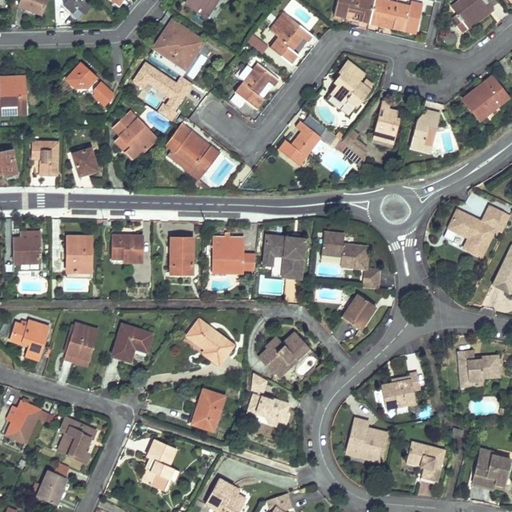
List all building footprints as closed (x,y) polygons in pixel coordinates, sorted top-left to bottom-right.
[(45,0),(20,0),(18,5),(40,13),(45,0)] [(67,0),(63,5),(68,9),(73,13),(77,8),(84,14),(91,6),(84,0),(67,0)] [(207,16),(213,6),(217,0),(185,0),(185,1),(207,16)] [(210,19),(229,0),(217,0),(213,6),(207,16),(210,19)] [(352,19),(369,23),(373,0),(337,0),(334,14),(345,17),(344,22),(351,24),(352,21),(352,19)] [(396,0),(373,0),(369,23),(414,34),(420,6),(409,3),(409,5),(396,3),(396,0)] [(459,34),(490,10),(485,5),(481,0),(460,0),(449,9),(455,17),(449,22),(459,34)] [(291,22),(282,15),(268,33),(276,39),(270,48),(290,64),(297,55),(289,49),(300,36),(307,42),(312,36),(292,20),(291,22)] [(167,27),(160,38),(153,49),(183,70),(202,42),(191,34),(187,40),(167,27)] [(453,33),(444,39),(448,45),(457,39),(453,33)] [(247,42),(263,53),(268,45),(252,35),(247,42)] [(183,70),(153,49),(150,53),(182,76),(185,72),(183,70)] [(278,80),(258,64),(235,91),(255,108),(263,99),(261,97),(271,84),(273,86),(278,80)] [(356,82),(362,76),(346,64),(337,74),(339,76),(332,84),(336,87),(329,95),(342,105),(345,101),(354,108),(367,91),(356,82)] [(94,80),(79,65),(64,80),(73,89),(87,88),(94,80)] [(507,98),(492,77),(463,99),(478,120),(483,116),(487,122),(499,113),(495,107),(507,98)] [(0,114),(23,114),(23,78),(0,78),(0,114)] [(110,95),(98,83),(93,89),(93,98),(102,107),(107,102),(110,95)] [(329,95),(324,101),(345,118),(354,108),(345,101),(342,105),(329,95)] [(388,106),(379,104),(370,140),(375,143),(383,145),(390,145),(397,121),(394,120),(395,117),(386,115),(387,110),(388,106)] [(125,152),(129,156),(133,160),(156,139),(130,112),(113,128),(130,147),(125,152)] [(408,145),(428,150),(436,118),(433,117),(430,116),(429,117),(423,112),(414,123),(408,145)] [(292,145),(288,142),(285,140),(277,149),(298,166),(316,143),(317,141),(320,137),(300,121),(295,128),(302,133),(292,145)] [(178,126),(164,146),(172,152),(174,151),(203,173),(219,154),(209,146),(203,154),(191,143),(197,136),(190,131),(180,124),(178,126)] [(356,138),(348,132),(341,141),(348,146),(363,157),(365,151),(353,142),(356,138)] [(34,167),(34,171),(34,174),(56,175),(57,141),(32,140),(31,167),(34,167)] [(362,168),(363,163),(364,159),(363,157),(348,146),(340,140),(335,146),(362,168)] [(370,140),(368,145),(389,151),(390,145),(383,145),(375,143),(370,140)] [(317,141),(316,143),(309,151),(314,156),(323,145),(317,141)] [(428,150),(408,145),(407,149),(428,153),(428,150)] [(78,174),(87,171),(96,169),(90,148),(72,153),(78,174)] [(3,174),(9,173),(16,171),(12,149),(0,151),(0,172),(2,172),(3,174)] [(479,223),(454,210),(445,230),(465,239),(460,249),(480,259),(492,231),(499,235),(508,218),(486,207),(479,223)] [(40,231),(22,231),(22,237),(13,237),(13,263),(40,263),(40,237),(40,231)] [(341,235),(320,234),(318,256),(338,258),(337,268),(361,271),(359,288),(375,290),(377,271),(362,269),(364,248),(340,246),(341,235)] [(67,236),(67,245),(67,254),(70,254),(70,272),(90,273),(91,237),(67,236)] [(303,240),(263,236),(261,251),(270,252),(281,254),(278,278),(298,280),(303,240)] [(122,262),(131,263),(141,263),(141,237),(112,237),(111,259),(122,260),(122,262)] [(222,239),(212,238),(212,272),(242,273),(242,271),(243,254),(243,248),(222,248),(222,239)] [(191,240),(181,239),(170,239),(169,275),(190,275),(191,240)] [(243,239),(222,239),(222,248),(243,248),(243,239)] [(511,247),(509,247),(490,287),(511,297),(511,247)] [(355,295),(338,319),(357,331),(374,308),(355,295)] [(186,335),(196,342),(205,348),(202,352),(218,364),(232,345),(198,320),(186,335)] [(27,326),(21,325),(15,323),(11,339),(23,343),(24,341),(30,343),(26,355),(38,359),(47,327),(36,324),(36,325),(28,323),(27,326)] [(98,330),(86,326),(74,323),(64,357),(87,365),(98,330)] [(147,351),(150,342),(153,332),(121,323),(112,354),(131,360),(134,347),(147,351)] [(266,350),(257,358),(272,374),(273,373),(284,362),(286,364),(293,357),(295,359),(308,348),(294,333),(282,344),(276,338),(264,348),(266,350)] [(472,352),(457,353),(460,384),(482,382),(482,380),(499,378),(497,356),(479,358),(480,360),(473,361),(473,358),(472,352)] [(284,362),(273,373),(278,378),(297,361),(295,359),(293,357),(286,364),(284,362)] [(265,382),(251,374),(249,389),(261,394),(265,382)] [(390,387),(378,389),(382,410),(413,404),(410,392),(418,391),(415,375),(407,377),(407,380),(408,383),(390,387)] [(223,395),(212,392),(202,388),(191,422),(212,429),(223,395)] [(270,402),(251,395),(247,408),(248,412),(254,414),(256,417),(262,419),(266,424),(274,427),(276,423),(283,426),(286,418),(285,416),(283,415),(286,408),(284,405),(270,400),(270,402)] [(39,410),(30,406),(21,402),(17,410),(11,424),(6,434),(24,443),(39,410)] [(17,410),(13,408),(6,422),(11,424),(17,410)] [(248,412),(247,408),(245,413),(256,417),(254,414),(248,412)] [(57,449),(70,455),(84,461),(88,452),(83,450),(88,438),(90,439),(94,430),(65,417),(59,430),(64,432),(57,449)] [(364,423),(350,420),(344,445),(352,447),(349,457),(376,464),(383,434),(367,430),(366,434),(362,433),(363,429),(364,423)] [(463,430),(453,427),(451,434),(462,436),(463,430)] [(174,450),(154,441),(146,458),(148,459),(150,460),(146,471),(141,483),(157,489),(161,478),(166,479),(170,469),(167,467),(174,450)] [(432,449),(407,442),(402,460),(421,465),(420,470),(417,479),(433,483),(440,456),(431,454),(432,449)] [(352,447),(344,445),(341,455),(349,457),(352,447)] [(493,453),(479,449),(472,476),(485,479),(483,486),(502,491),(510,461),(492,456),(493,453)] [(421,465),(402,460),(401,465),(420,470),(421,465)] [(64,477),(69,466),(57,461),(52,472),(64,477)] [(172,482),(177,471),(170,469),(166,479),(167,480),(172,482)] [(64,477),(52,472),(48,470),(41,487),(34,484),(30,493),(37,496),(54,504),(66,478),(65,477),(64,477)] [(485,479),(472,476),(470,483),(483,486),(485,479)] [(161,478),(157,489),(162,492),(167,480),(166,479),(161,478)] [(233,489),(217,479),(203,504),(216,511),(238,511),(245,501),(236,496),(231,493),(233,489)] [(285,495),(264,502),(267,511),(279,511),(290,509),(285,495)]
